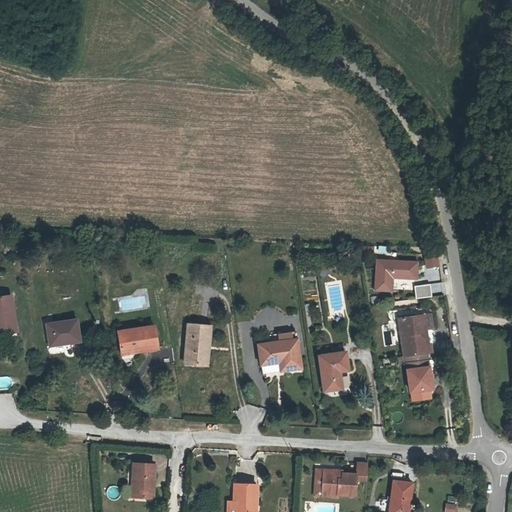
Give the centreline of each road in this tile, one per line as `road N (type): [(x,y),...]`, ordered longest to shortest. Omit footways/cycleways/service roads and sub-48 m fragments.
road 1 (unclassified): [(240,0),(274,29),(377,88),(419,140),(445,214),(481,436),(499,457)]
road 2 (residential): [(180,441),(499,457)]
road 3 (residential): [(0,422),(180,441)]
